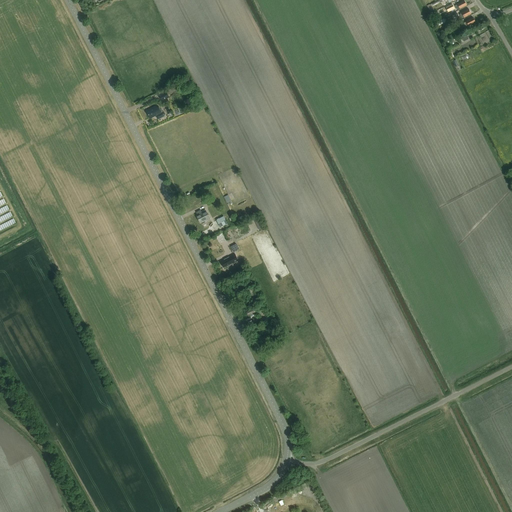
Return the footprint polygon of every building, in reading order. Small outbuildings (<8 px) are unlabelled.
[(457,4),(455,6),(457,9),(459,8),(460,9),(467,5),(464,0),(457,4)] [(464,17),(471,13),(469,9),(462,13),(459,14),(461,18),(464,17)] [(468,26),(475,22),(473,17),(466,21),(466,22),(464,23),(466,27),(468,25),(468,26)] [(167,91),(169,95),(180,89),(178,85),(167,91)] [(170,97),(169,95),(167,91),(159,95),(162,101),(170,97)] [(157,118),(159,119),(165,116),(165,114),(164,111),(163,111),(162,109),(160,110),(158,105),(147,111),(150,118),(157,115),(156,116),(157,118)] [(202,223),(220,214),(215,205),(209,208),(205,210),(197,214),(198,215),(197,216),(200,223),(201,222),(202,223)] [(220,227),(227,223),(224,216),(217,220),(220,227)] [(232,263),(238,260),(235,254),(229,257),(229,256),(224,259),(224,260),(221,262),(223,267),(232,263)] [(251,302),(251,301),(259,297),(255,289),(257,288),(255,285),(245,290),(248,296),(246,297),(248,303),(251,302)] [(246,311),(248,316),(256,312),(258,316),(256,317),(257,320),(260,319),(262,323),(271,319),(269,315),(265,307),(263,308),(261,304),(254,307),(246,311)] [(423,373),(419,365),(411,368),(416,377),(423,373)]
